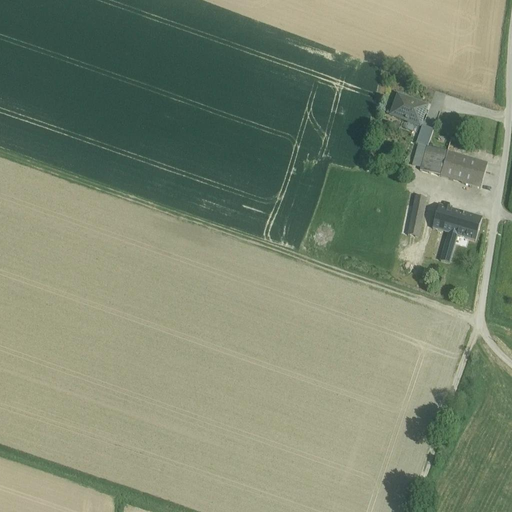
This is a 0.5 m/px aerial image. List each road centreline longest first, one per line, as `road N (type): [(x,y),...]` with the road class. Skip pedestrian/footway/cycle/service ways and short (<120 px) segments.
road 1 (track): [(478,316),(0,150)]
road 2 (unclassified): [(511,65),(476,326)]
road 3 (track): [(476,326),(413,511)]
